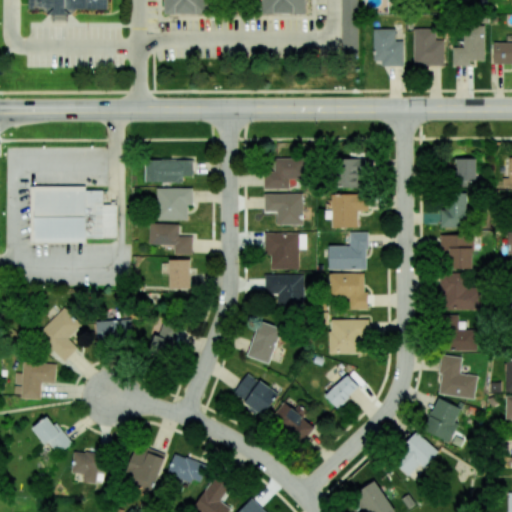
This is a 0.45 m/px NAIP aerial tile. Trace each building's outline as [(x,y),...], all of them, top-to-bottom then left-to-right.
[(29,0),(29,9),(43,9),(47,14),(71,14),(75,9),(107,9),(107,0),(29,0)] [(164,0),(164,14),(208,14),(207,0),(164,0)] [(306,14),(305,0),(262,0),(262,13),(306,14)] [(357,0),(341,0),(341,54),(357,54),(357,0)] [(485,26),(464,25),(463,48),(453,47),(452,65),(470,66),(470,60),(484,60),(485,26)] [(444,66),(444,39),(435,39),(436,29),(413,28),(413,65),(444,66)] [(381,65),(403,66),(404,41),(395,41),(395,29),(373,29),(373,60),(382,60),(381,65)] [(511,42),(493,43),(494,64),(511,63),(511,42)] [(263,188),(289,188),(289,179),(306,179),(306,158),(274,158),(274,171),(264,171),(263,188)] [(338,188),(361,187),(361,173),(367,173),(367,158),(337,159),(338,188)] [(476,158),(454,159),(455,183),(476,183),(476,158)] [(192,159),(145,160),(145,182),(183,182),(183,176),(193,176),(192,159)] [(32,185),(32,243),(86,243),(86,239),(116,239),(116,204),(102,204),(102,190),(85,190),(85,185),(32,185)] [(157,187),(157,220),(187,220),(187,205),(192,205),(192,188),(157,187)] [(468,193),(443,192),(442,227),(467,228),(468,193)] [(302,224),(302,193),(264,193),(264,211),(277,211),(277,225),(302,224)] [(331,227),(358,227),(357,211),(368,211),(368,194),(331,194),(331,210),(325,210),(325,219),(331,219),(331,227)] [(192,237),(178,236),(178,224),(149,223),(149,244),(174,245),(174,254),(192,255),(192,237)] [(270,269),(298,269),(298,232),(264,233),(264,255),(270,255),(270,269)] [(328,269),(367,270),(367,232),(350,232),(349,246),(329,246),(328,269)] [(472,269),(473,235),(440,235),(439,252),(448,252),(448,268),(472,269)] [(169,288),(190,288),(190,259),(168,260),(169,288)] [(329,274),(330,296),(349,295),(350,309),(368,309),(367,292),(364,293),(364,273),(329,274)] [(479,309),(479,288),(465,288),(465,273),(441,273),(441,309),(479,309)] [(302,274),(264,275),(265,294),(277,293),(277,307),(303,306),(302,274)] [(78,348),(68,339),(81,324),(64,307),(37,335),(65,361),(78,348)] [(458,315),(443,314),(443,350),(475,351),(476,329),(458,329),(458,315)] [(329,320),(330,354),(368,353),(367,319),(329,320)] [(97,321),(97,343),(131,342),(131,320),(97,321)] [(150,351),(168,357),(178,327),(160,321),(150,351)] [(269,363),(281,328),(259,321),(248,356),(269,363)] [(477,376),(459,373),(461,357),(443,355),(437,393),(473,398),(477,376)] [(56,363),(23,362),(22,373),(15,373),(15,398),(40,399),(41,383),(55,383),(56,363)] [(233,397),(266,414),(278,391),(245,374),(233,397)] [(325,395),(336,408),(359,387),(347,375),(325,395)] [(460,407),(437,397),(423,430),(449,442),(458,424),(454,422),(460,407)] [(306,441),(314,426),(301,419),(305,412),(282,400),(271,422),(306,441)] [(71,444),(49,415),(34,427),(56,456),(71,444)] [(413,480),(438,453),(418,433),(392,461),(413,480)] [(135,448),(123,483),(145,491),(149,481),(156,484),(166,454),(146,447),(144,452),(135,448)] [(83,473),(83,482),(96,482),(97,471),(103,471),(104,452),(73,450),(72,473),(83,473)] [(199,484),(206,465),(174,453),(167,472),(199,484)] [(219,501),(228,487),(213,477),(193,508),(199,511),(227,511),(230,508),(219,501)] [(392,511),(394,511),(374,480),(355,493),(368,511),(392,511)] [(266,511),(251,498),(237,511),(266,511)]
